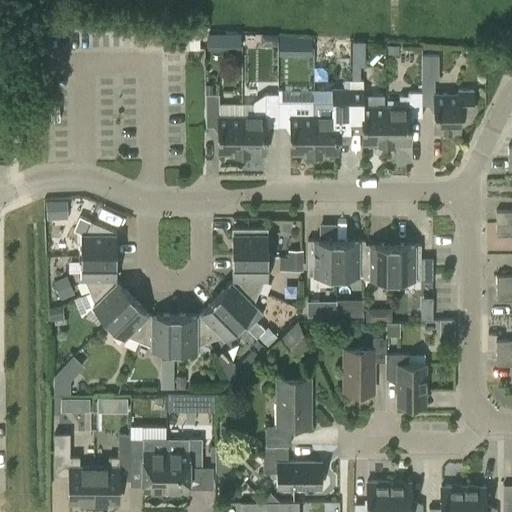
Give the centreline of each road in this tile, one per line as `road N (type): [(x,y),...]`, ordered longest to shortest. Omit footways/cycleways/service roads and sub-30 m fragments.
road 1 (residential): [(469,190),(277,191),(256,200),(144,203),(68,181),(0,196)]
road 2 (residential): [(474,423),(469,190)]
road 3 (residential): [(357,443),(454,444),(474,423)]
